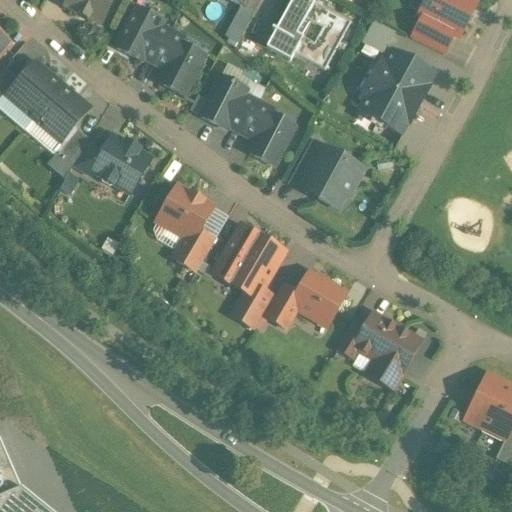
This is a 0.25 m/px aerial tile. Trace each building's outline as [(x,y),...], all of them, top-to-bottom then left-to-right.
[(113,0),(68,0),(65,7),(77,13),(77,15),(87,20),(88,19),(100,25),(113,0)] [(248,0),(226,0),(241,7),(244,9),(248,0)] [(350,25),(304,0),(293,0),(266,50),(290,63),(294,56),(324,72),(350,25)] [(476,5),(466,0),(427,0),(418,18),(422,20),(454,36),(458,38),(476,5)] [(244,9),(241,7),(231,26),(244,33),(254,14),(244,9)] [(161,24),(136,11),(116,50),(141,63),(142,60),(159,28),(161,24)] [(277,26),(254,14),(244,33),(238,45),(236,49),(257,60),(272,32),(271,31),(272,30),(274,31),(277,26)] [(363,119),(397,137),(430,76),(385,52),(395,33),(371,20),(356,47),(374,56),(353,96),(371,105),(363,119)] [(454,36),(422,20),(411,41),(443,57),(454,36)] [(244,33),(231,26),(225,38),(238,45),(244,33)] [(159,28),(142,60),(154,66),(170,34),(159,28)] [(170,34),(154,66),(165,72),(179,46),(180,46),(183,41),(170,34)] [(0,37),(0,55),(9,45),(0,37)] [(180,46),(179,46),(165,72),(158,85),(183,98),(203,59),(180,46)] [(20,84),(9,98),(35,120),(61,89),(35,67),(21,83),(20,84)] [(4,69),(0,73),(0,100),(17,81),(20,84),(21,83),(4,69)] [(245,93),(220,80),(201,119),(225,132),(227,129),(243,97),(245,93)] [(61,89),(35,120),(61,142),(73,129),(73,128),(87,112),(61,89)] [(258,104),(243,97),(227,129),(241,136),(258,104)] [(258,104),(241,136),(255,143),(269,116),(270,117),(273,112),(258,104)] [(270,117),(269,116),(255,143),(249,155),(274,168),(294,129),(270,117)] [(76,132),(57,155),(73,167),(88,141),(73,128),(73,129),(76,132)] [(124,147),(112,139),(105,151),(92,173),(93,174),(117,188),(119,185),(130,191),(128,195),(130,196),(150,162),(137,154),(139,151),(126,144),(124,147)] [(105,151),(88,141),(73,167),(73,168),(90,179),(93,174),(92,173),(105,151)] [(314,145),(292,186),(306,194),(328,153),(314,145)] [(357,168),(328,153),(306,194),(307,195),(308,193),(318,198),(317,200),(338,211),(344,200),(347,201),(355,186),(349,183),(357,168)] [(64,178),(60,193),(71,196),(75,181),(64,178)] [(190,197),(177,190),(157,223),(184,239),(193,244),(198,234),(212,210),(202,204),(202,203),(191,196),(190,197)] [(283,255),(240,230),(213,276),(246,295),(252,299),(252,298),(256,300),(260,293),(257,291),(261,284),(264,286),(268,279),(269,280),(283,255)] [(193,244),(184,239),(171,260),(196,275),(214,244),(198,234),(193,244)] [(344,297),(309,276),(297,297),(291,307),(297,311),(327,328),(344,297)] [(273,300),(263,318),(285,331),(297,311),(291,307),(297,297),(281,287),(273,300)] [(256,300),(252,298),(252,299),(246,295),(232,318),(255,331),(263,318),(273,300),(260,293),(256,300)] [(364,328),(351,350),(357,353),(374,363),(365,378),(392,393),(421,344),(371,315),(364,328)] [(354,322),(335,353),(351,362),(357,353),(351,350),(364,328),(354,322)] [(505,387),(490,380),(485,382),(465,423),(504,443),(506,438),(507,439),(511,429),(511,428),(511,389),(506,386),(505,387)] [(504,443),(495,461),(507,467),(511,457),(511,428),(511,429),(507,439),(506,438),(504,443)] [(439,442),(434,453),(445,458),(450,447),(439,442)] [(0,447),(0,511),(42,511),(20,493),(0,447)]
